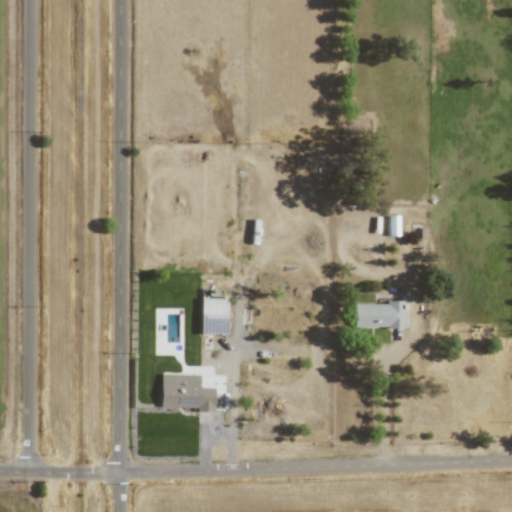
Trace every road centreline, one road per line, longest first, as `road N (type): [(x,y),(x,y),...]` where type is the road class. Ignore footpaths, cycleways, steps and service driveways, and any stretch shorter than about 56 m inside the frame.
road 1 (residential): [(0,469),(511,460)]
road 2 (residential): [(122,0),(121,511)]
road 3 (residential): [(31,0),(31,470)]
